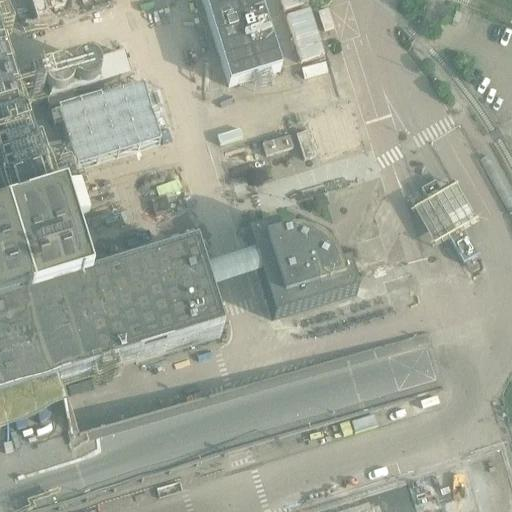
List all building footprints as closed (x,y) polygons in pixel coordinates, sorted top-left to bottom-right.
[(101,0),(75,0),(79,11),(103,3),(101,0)] [(200,0),(228,89),(280,73),(257,0),(200,0)] [(313,0),(287,0),(317,95),(340,88),(313,0)] [(72,92),(129,75),(122,53),(12,87),(19,109),(47,100),(49,107),(75,99),(72,92)] [(168,53),(154,58),(163,88),(177,83),(168,53)] [(6,87),(0,87),(0,123),(14,123),(12,91),(6,92),(6,87)] [(141,89),(32,122),(48,177),(159,144),(141,89)] [(308,120),(311,128),(320,158),(360,145),(348,107),(308,120)] [(476,258),(438,192),(434,184),(426,188),(430,193),(423,197),(462,266),(476,258)] [(49,392),(220,340),(207,298),(200,275),(193,253),(86,286),(61,203),(2,222),(0,222),(0,501),(3,511),(33,511),(219,455),(205,410),(68,452),(49,392)] [(356,297),(347,268),(332,272),(334,264),(332,260),(329,256),(336,252),(329,240),(318,246),(314,243),(310,241),(302,239),(298,238),(294,238),(285,238),(280,245),(275,229),(245,238),(252,259),(200,275),(207,298),(259,281),(271,323),(356,297)]
